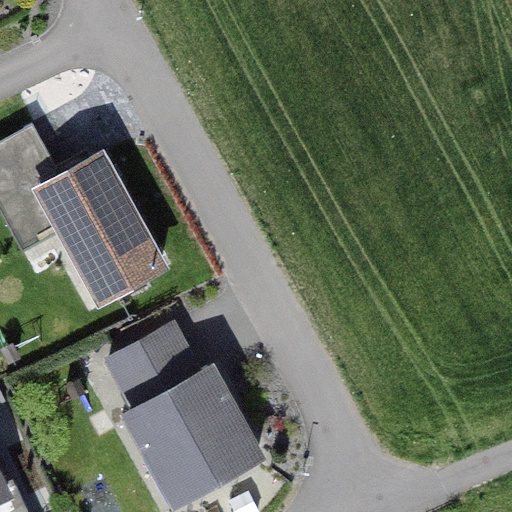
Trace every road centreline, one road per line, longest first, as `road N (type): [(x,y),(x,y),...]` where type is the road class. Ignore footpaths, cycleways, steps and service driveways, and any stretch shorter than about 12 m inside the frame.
road 1 (residential): [(97,0),(384,508)]
road 2 (residential): [(384,508),(511,458)]
